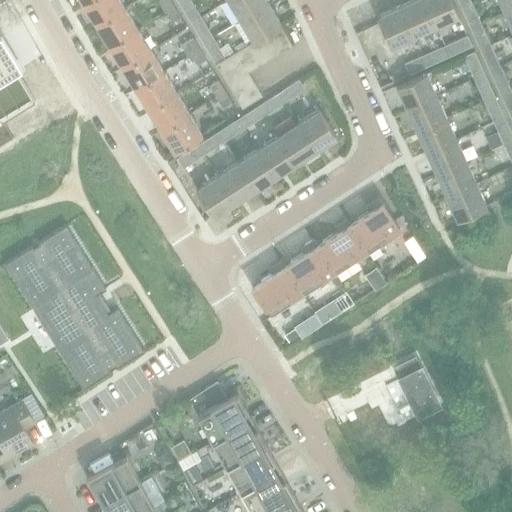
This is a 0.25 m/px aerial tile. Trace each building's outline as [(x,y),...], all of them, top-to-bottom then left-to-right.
[(96,23),(124,5),(121,0),(85,0),(83,1),(96,23)] [(158,0),(165,10),(174,4),(171,0),(158,0)] [(192,0),(181,0),(179,1),(190,19),(200,13),(192,0)] [(267,0),(229,0),(240,18),(268,1),(267,0)] [(412,33),(434,23),(423,0),(407,0),(399,4),(412,33)] [(423,0),(434,23),(456,13),(450,0),(423,0)] [(467,23),(478,18),(470,0),(466,0),(459,3),(467,23)] [(511,0),(499,0),(504,9),(511,5),(511,0)] [(253,39),(253,38),(257,36),(268,29),(279,23),(280,21),(268,1),(240,18),(253,39)] [(165,10),(171,21),(181,15),(174,4),(165,10)] [(390,43),(412,33),(399,4),(377,14),(390,43)] [(109,44),(137,26),(124,5),(96,23),(109,44)] [(201,37),(211,31),(200,13),(190,19),(201,37)] [(0,42),(11,36),(0,18),(0,42)] [(279,23),(268,29),(281,50),(291,43),(279,23)] [(481,23),(470,28),(479,47),(490,42),(481,23)] [(122,65),(150,48),(137,26),(109,44),(122,65)] [(268,29),(257,36),(270,57),(281,50),(268,29)] [(446,42),(451,52),(470,44),(466,33),(446,42)] [(183,41),(190,52),(200,47),(193,36),(183,41)] [(253,38),(253,39),(246,42),(259,64),(270,57),(257,36),(253,38)] [(216,61),(225,55),(226,55),(215,37),(205,43),(216,61)] [(229,83),(248,71),(259,64),(246,42),(226,55),(225,55),(216,61),(229,83)] [(487,66),(498,62),(490,42),(479,47),(487,66)] [(426,64),(445,55),(440,44),(421,53),(426,64)] [(190,52),(197,64),(206,58),(200,47),(190,52)] [(135,86),(163,69),(150,48),(122,65),(135,86)] [(471,73),(482,68),(473,49),(462,54),(471,73)] [(402,62),(407,73),(426,64),(421,53),(402,62)] [(0,63),(0,117),(1,119),(35,99),(15,67),(10,70),(5,61),(0,63)] [(501,67),(490,72),(499,91),(509,86),(501,67)] [(148,107),(176,90),(163,69),(135,86),(148,107)] [(406,106),(436,93),(426,70),(396,84),(406,106)] [(248,71),(229,83),(235,94),(255,82),(248,71)] [(484,74),(473,79),(482,98),(493,93),(484,74)] [(282,89),(288,98),(305,87),(299,77),(282,89)] [(209,83),(215,94),(225,89),(218,78),(209,83)] [(235,94),(243,106),(262,94),(255,82),(235,94)] [(507,110),(511,108),(511,91),(509,86),(499,91),(507,110)] [(215,94),(222,105),(232,100),(225,89),(215,94)] [(161,128),(189,111),(176,90),(148,107),(161,128)] [(264,113),(282,101),(276,92),(258,104),(264,113)] [(416,128),(446,115),(436,93),(406,106),(416,128)] [(491,117),(502,112),(493,93),(482,98),(491,117)] [(241,115),(247,124),(264,113),(258,104),(241,115)] [(298,121),(316,148),(336,135),(319,108),(298,121)] [(189,111),(161,128),(174,150),(202,133),(189,111)] [(426,150),(456,137),(446,115),(416,128),(426,150)] [(223,139),(241,127),(235,118),(218,130),(223,139)] [(511,135),(504,118),(493,123),(502,142),(511,137),(511,135)] [(278,134),(295,161),(316,148),(298,121),(278,134)] [(200,141),(206,150),(223,139),(218,130),(200,141)] [(258,147),(275,174),(295,161),(278,134),(258,147)] [(456,137),(426,150),(436,172),(466,159),(456,137)] [(511,162),(511,161),(511,137),(502,142),(511,162)] [(182,165),(200,154),(195,145),(177,156),(182,165)] [(255,188),(275,174),(258,147),(237,161),(255,188)] [(466,159),(436,172),(446,195),(476,181),(466,159)] [(234,201),(255,188),(237,161),(217,174),(234,201)] [(214,214),(234,201),(217,174),(197,187),(214,214)] [(476,181),(446,195),(456,217),(486,203),(476,181)] [(366,249),(367,252),(390,237),(388,235),(399,228),(378,195),(366,202),(370,209),(350,221),(349,222),(367,249),(366,249)] [(349,222),(350,221),(346,215),(333,223),(337,229),(317,242),(317,243),(334,270),(335,273),(358,258),(356,256),(366,249),(367,249),(349,222)] [(64,220),(2,259),(81,382),(143,343),(116,302),(106,308),(93,288),(103,281),(64,220)] [(317,243),(317,242),(313,236),(301,244),(305,250),(285,263),(302,291),(301,291),(303,293),(325,279),(324,277),(334,270),(317,243)] [(285,263),(281,257),(269,265),(273,271),(252,285),(271,314),(293,300),(291,297),(301,291),(302,291),(285,263)] [(437,401),(414,355),(394,366),(400,377),(402,376),(419,410),(437,401)] [(212,440),(252,418),(237,392),(198,414),(212,440)] [(0,410),(0,435),(10,454),(32,441),(24,426),(35,420),(22,398),(0,410)] [(226,465),(266,443),(252,418),(212,440),(226,465)] [(0,459),(10,454),(0,435),(0,459)] [(184,437),(172,444),(178,456),(190,448),(184,437)] [(240,490),(280,468),(266,443),(226,465),(240,490)] [(191,480),(201,474),(194,460),(201,456),(196,448),(179,457),(191,480)] [(101,502),(140,479),(126,453),(86,475),(101,502)] [(252,511),(259,511),(294,493),(280,468),(240,490),(252,511)] [(106,511),(141,511),(154,505),(140,479),(101,502),(106,511)] [(304,511),(294,493),(259,511),(304,511)]
